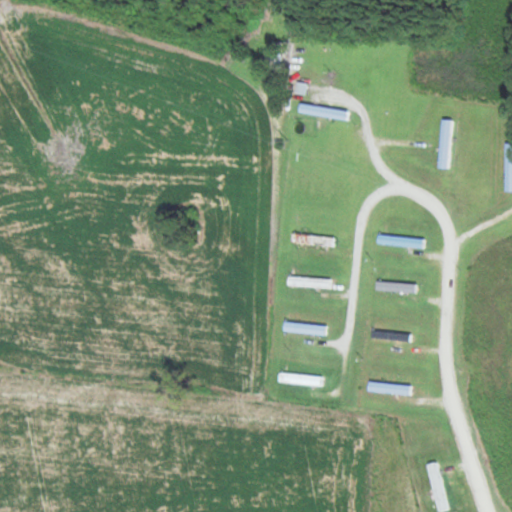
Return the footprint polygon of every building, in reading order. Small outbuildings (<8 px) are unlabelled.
[(450,120),(439,120),(439,169),(450,169),(450,120)] [(289,244),(331,246),(332,237),(290,235),(289,244)] [(421,248),(422,240),(376,235),(375,244),(421,248)] [(327,288),(328,279),(286,277),(285,286),(327,288)] [(413,283),(374,283),(374,292),(413,292),(413,283)] [(324,327),(283,321),(281,330),(323,336),(324,327)] [(319,384),(319,375),(277,375),(277,384),(319,384)] [(409,393),(409,384),(366,384),(366,393),(409,393)] [(438,511),(449,509),(436,461),(425,464),(438,511)]
